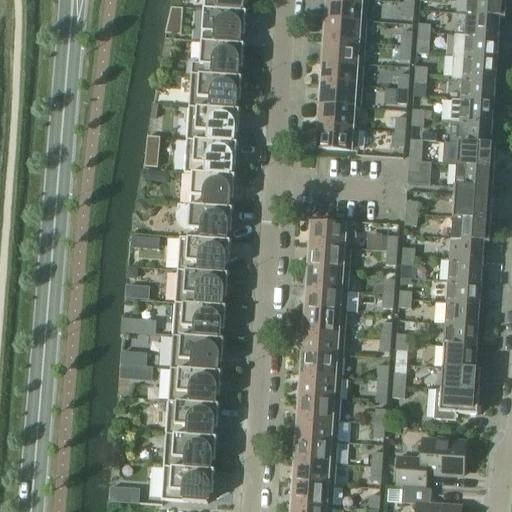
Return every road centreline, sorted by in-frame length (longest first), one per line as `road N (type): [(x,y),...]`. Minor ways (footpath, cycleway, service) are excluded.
road 1 (secondary): [(30,511),(71,0)]
road 2 (residential): [(249,511),(286,0)]
